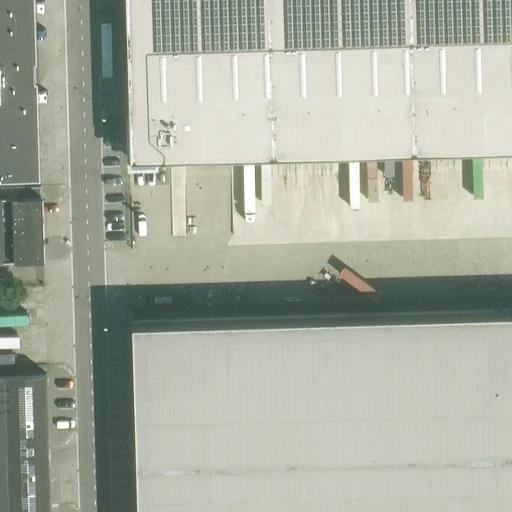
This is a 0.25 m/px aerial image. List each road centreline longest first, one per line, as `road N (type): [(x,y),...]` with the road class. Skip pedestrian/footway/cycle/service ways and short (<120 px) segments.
road 1 (unclassified): [(102,511),(85,0)]
road 2 (unknown): [(94,276),(511,263)]
